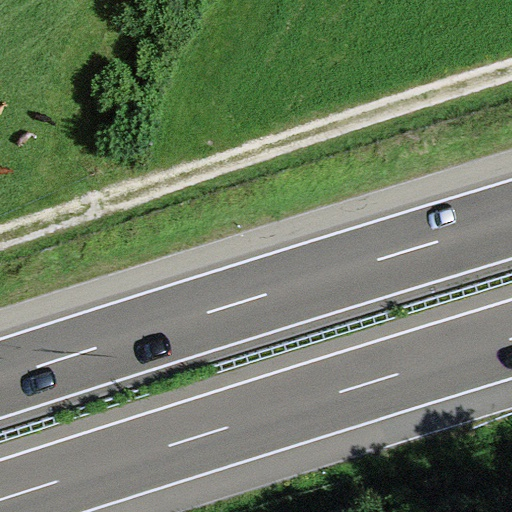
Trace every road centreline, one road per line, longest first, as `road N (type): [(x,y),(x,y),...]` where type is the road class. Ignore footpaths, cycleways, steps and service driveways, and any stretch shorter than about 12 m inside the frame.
road 1 (track): [(511,69),(0,237)]
road 2 (motorway): [(0,499),(511,338)]
road 3 (motorway): [(511,219),(0,378)]
